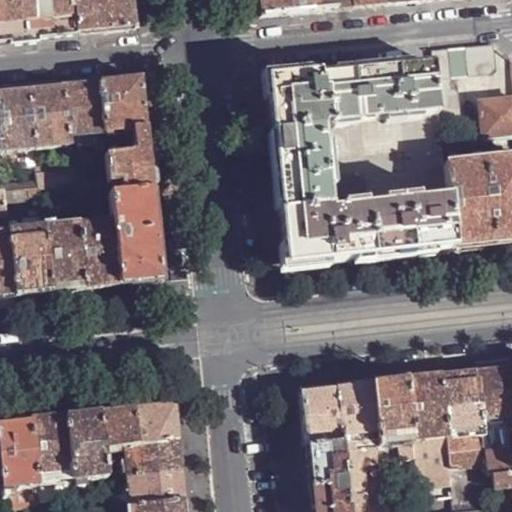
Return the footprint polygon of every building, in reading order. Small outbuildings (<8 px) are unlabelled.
[(77,37),(73,0),(0,0),(0,44),(29,41),(50,39),(52,39),(77,37)] [(133,0),(73,0),(77,37),(95,35),(137,31),(135,14),(133,0)] [(296,15),(334,11),(332,0),(256,0),(258,19),(296,15)] [(349,0),(332,0),(334,11),(346,10),(351,9),(349,0)] [(386,6),(385,0),(349,0),(351,9),(372,7),(386,6)] [(429,52),(429,54),(430,64),(432,78),(454,75),(490,72),(493,68),(491,46),(429,52)] [(446,201),(366,210),(336,213),(336,219),(331,220),(331,222),(325,222),(323,209),(326,209),(323,178),(320,179),(318,162),(321,162),(318,130),(315,131),(314,118),(321,117),(321,119),(326,119),(327,125),(357,122),(436,114),(432,78),(430,64),(397,68),(352,72),(301,77),(264,81),(270,131),(270,135),(279,214),(280,224),(284,269),(314,266),(372,260),(422,254),(452,251),(446,201)] [(454,75),(432,78),(436,114),(440,143),(466,140),(464,132),(459,118),(454,75)] [(120,82),(99,84),(104,135),(138,133),(138,131),(147,130),(141,80),(120,82)] [(76,86),(64,87),(69,139),(104,135),(99,84),(76,86)] [(43,90),(29,91),(36,152),(70,148),(69,139),(64,87),(43,90)] [(10,93),(0,94),(0,154),(9,155),(36,152),(29,91),(10,93)] [(511,100),(478,105),(481,138),(511,134),(511,100)] [(440,143),(436,114),(357,122),(327,125),(326,119),(321,119),(321,117),(314,118),(315,131),(318,130),(321,162),(318,162),(320,179),(323,178),(326,209),(323,209),(325,222),(331,222),(331,220),(336,219),(336,213),(366,210),(446,201),(442,166),(440,143)] [(149,153),(147,130),(138,131),(138,133),(139,141),(135,141),(136,153),(107,156),(108,169),(109,180),(110,185),(120,184),(122,195),(153,192),(149,153)] [(36,152),(9,155),(11,172),(37,168),(36,152)] [(511,158),(484,162),(442,166),(446,201),(452,251),(496,246),(511,244),(511,158)] [(108,169),(72,171),(74,184),(109,180),(108,169)] [(41,200),(41,202),(75,198),(75,194),(74,184),(72,171),(63,172),(47,174),(38,175),(39,183),(40,190),(41,200)] [(109,180),(74,184),(75,194),(110,191),(110,185),(109,180)] [(39,183),(3,187),(4,193),(4,194),(40,190),(39,183)] [(4,194),(5,204),(41,200),(40,190),(4,194)] [(113,222),(120,287),(162,283),(155,206),(153,192),(122,195),(111,197),(113,222)] [(113,222),(78,226),(85,291),(120,287),(113,222)] [(78,226),(44,230),(51,295),(85,291),(78,226)] [(44,230),(8,233),(14,299),(51,295),(44,230)] [(8,233),(0,234),(0,300),(14,299),(8,233)] [(486,372),(474,373),(480,423),(511,419),(511,396),(509,369),(486,372)] [(452,376),(439,377),(445,436),(480,432),(480,423),(474,373),(452,376)] [(408,381),(403,381),(409,440),(445,436),(439,377),(418,379),(408,381)] [(381,384),(369,385),(374,444),(409,440),(403,381),(381,384)] [(345,388),(333,389),(339,445),(339,448),(359,446),(374,444),(369,385),(345,388)] [(333,389),(297,393),(302,449),(328,446),(339,445),(333,389)] [(137,447),(178,443),(175,414),(174,407),(134,411),(137,447)] [(134,411),(99,416),(102,452),(124,451),(123,449),(137,447),(134,411)] [(99,416),(64,419),(71,482),(105,478),(102,452),(99,416)] [(64,419),(29,423),(35,487),(71,482),(64,419)] [(511,419),(480,423),(480,432),(505,429),(511,428),(511,419)] [(29,423),(0,426),(0,483),(1,491),(35,487),(29,423)] [(505,429),(480,432),(485,478),(490,478),(511,474),(511,459),(509,459),(505,429)] [(480,432),(445,436),(446,452),(451,497),(453,511),(468,511),(489,510),(489,508),(485,478),(480,432)] [(445,436),(409,440),(410,450),(411,455),(446,452),(445,436)] [(409,440),(374,444),(377,465),(398,463),(397,452),(410,450),(409,440)] [(179,453),(178,443),(137,447),(123,449),(124,451),(127,478),(180,473),(179,453)] [(359,446),(339,448),(340,460),(341,470),(344,511),(381,511),(379,488),(368,490),(365,466),(377,465),(374,444),(359,446)] [(328,446),(302,449),(307,499),(308,511),(344,511),(341,470),(340,460),(329,461),(328,446)] [(410,450),(397,452),(398,463),(411,461),(411,455),(410,450)] [(446,452),(411,455),(411,461),(415,501),(451,497),(446,452)] [(180,473),(127,478),(130,509),(184,503),(182,484),(180,473)] [(511,474),(490,478),(491,493),(511,491),(511,490),(511,474)] [(130,511),(184,511),(184,503),(130,509),(130,511)]
